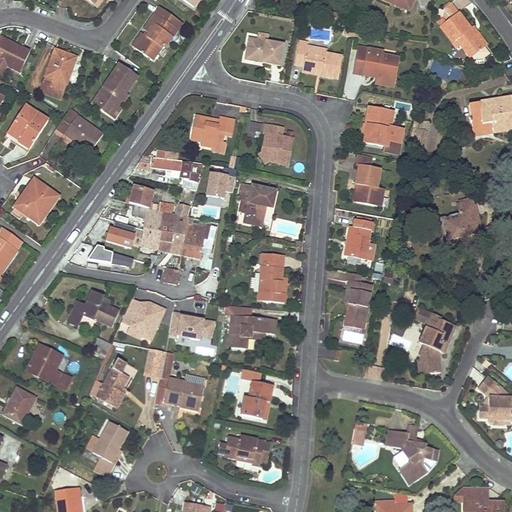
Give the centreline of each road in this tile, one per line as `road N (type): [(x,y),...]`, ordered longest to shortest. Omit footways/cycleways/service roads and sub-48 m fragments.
road 1 (residential): [(190,66),(223,87),(296,102),(323,132),(307,378)]
road 2 (secondary): [(52,258),(190,66)]
road 3 (residential): [(0,16),(93,37),(130,0)]
road 4 (residential): [(443,415),(404,397),(307,378)]
road 5 (residential): [(307,378),(296,504)]
road 6 (residential): [(296,504),(176,470)]
